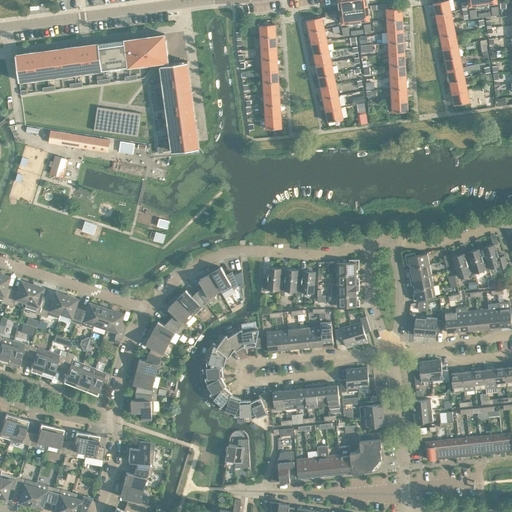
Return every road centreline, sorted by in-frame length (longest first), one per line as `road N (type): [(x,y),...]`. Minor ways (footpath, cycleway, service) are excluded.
road 1 (residential): [(150,308),(183,275),(217,257),(331,254),(368,241)]
road 2 (residential): [(0,29),(218,0)]
road 3 (residential): [(343,358),(331,373),(250,380),(241,374),(250,361),(341,358)]
road 4 (residential): [(405,489),(227,488)]
road 5 (residential): [(150,308),(0,260)]
road 6 (residential): [(405,489),(391,349)]
road 7 (residential): [(117,419),(0,371)]
road 8 (residential): [(393,240),(444,241),(511,220)]
